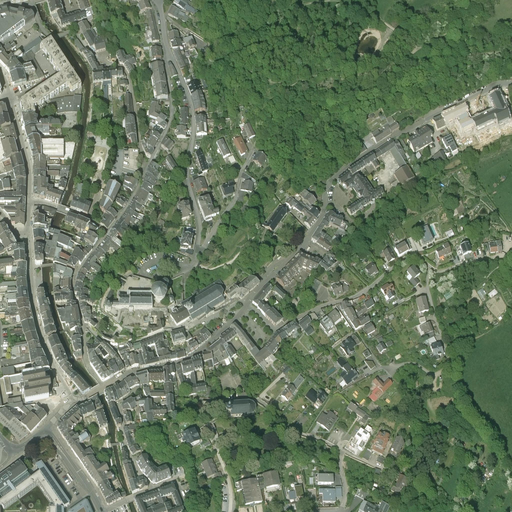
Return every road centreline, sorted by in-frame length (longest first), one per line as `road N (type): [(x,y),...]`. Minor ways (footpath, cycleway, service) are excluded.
road 1 (residential): [(165,44),(192,113),(186,180),(199,229),(191,266),(232,207),(254,150)]
road 2 (residential): [(317,224),(333,176),(428,118),(511,83)]
road 3 (residential): [(145,168),(122,66),(92,54),(76,33),(46,35),(31,2)]
road 4 (residential): [(246,305),(274,331),(357,295),(406,259),(428,268)]
road 5 (residential): [(341,451),(294,432),(257,400),(200,398),(184,393),(177,378)]
road 6 (residential): [(76,406),(36,323),(28,238)]
road 7 (residential): [(378,364),(410,362),(435,374),(449,362),(428,268)]
road 8 (residential): [(106,234),(73,285),(85,360),(103,387)]
road 9 (residential): [(103,387),(197,352),(246,305)]
road 10 (residential): [(165,44),(171,113),(145,168)]
